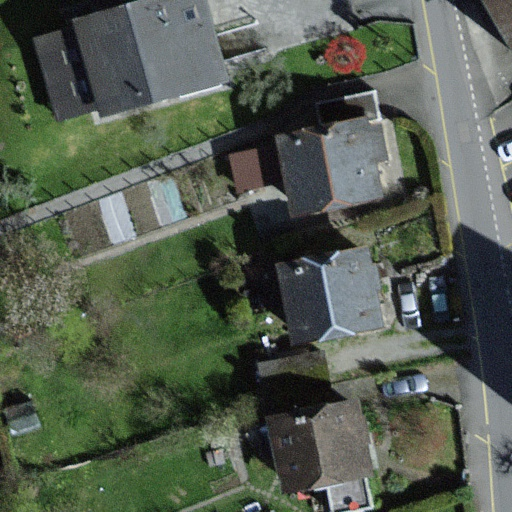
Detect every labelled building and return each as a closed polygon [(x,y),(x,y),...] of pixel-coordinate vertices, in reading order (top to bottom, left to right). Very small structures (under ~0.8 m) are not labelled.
[(210,0),(184,0),(32,48),(59,134),(107,118),(112,134),(241,94),(210,0)] [(511,0),(497,0),(511,27),(511,0)] [(387,135),(286,148),(287,152),(232,159),(237,196),(289,189),(293,222),(396,208),(387,135)] [(381,259),(283,270),(293,350),(391,338),(381,259)] [(368,412),(274,423),(283,498),(377,487),(368,412)]
